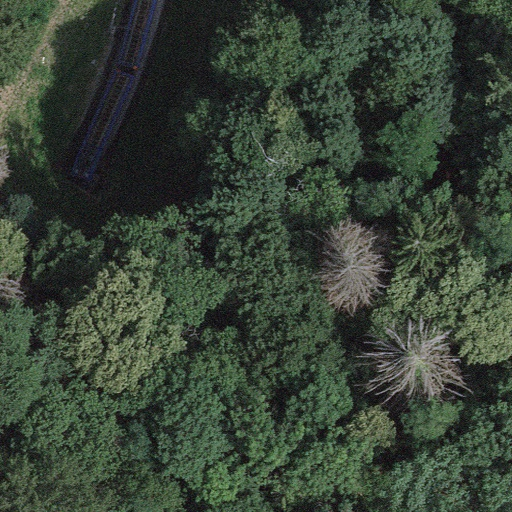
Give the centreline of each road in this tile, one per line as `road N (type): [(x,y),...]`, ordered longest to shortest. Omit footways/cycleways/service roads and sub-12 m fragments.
road 1 (track): [(240,0),(227,284),(230,438),(216,511)]
road 2 (unclassified): [(511,273),(436,0)]
